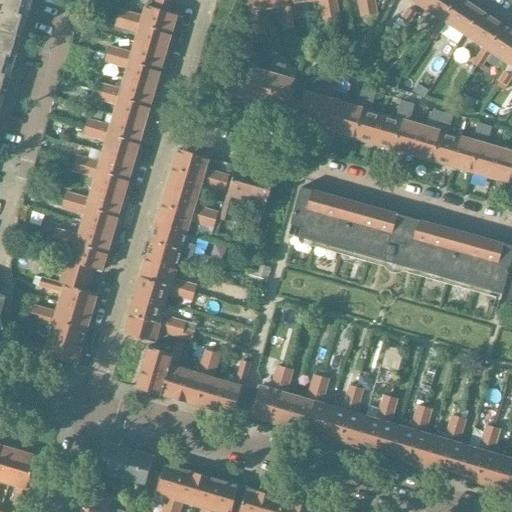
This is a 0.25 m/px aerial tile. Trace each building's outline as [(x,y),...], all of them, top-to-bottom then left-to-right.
[(27,18),(32,0),(0,0),(0,32),(16,37),(22,17),(27,18)] [(169,0),(148,0),(146,6),(170,13),(173,1),(169,0)] [(259,10),(272,7),(270,0),(249,0),(251,11),(247,27),(254,26),(256,36),(264,34),(259,10)] [(292,17),(288,0),(270,0),(272,7),(281,6),(286,30),(287,30),(289,48),(297,46),(292,17)] [(308,0),(288,0),(292,17),(299,15),(297,3),(308,1),(308,0)] [(326,0),(308,0),(308,1),(312,0),(319,0),(324,24),(331,23),(326,0)] [(326,0),(331,23),(339,21),(335,0),(326,0)] [(365,0),(358,0),(361,17),(368,16),(365,0)] [(365,0),(368,16),(376,15),(373,0),(365,0)] [(455,0),(423,0),(420,5),(439,18),(428,35),(431,37),(455,0)] [(479,13),(460,0),(455,0),(431,37),(434,39),(446,22),(465,35),(479,13)] [(170,13),(146,6),(143,17),(119,11),(117,18),(170,34),(175,15),(170,13)] [(409,22),(415,14),(409,9),(402,18),(409,22)] [(502,27),(479,13),(465,35),(484,47),(473,65),(476,67),(502,27)] [(170,34),(117,18),(115,25),(139,33),(136,43),(165,52),(170,34)] [(511,61),(511,34),(502,27),(476,67),(479,69),(491,52),(510,64),(511,61)] [(10,78),(16,58),(16,56),(11,55),(16,37),(0,32),(0,93),(5,77),(10,78)] [(297,38),(299,51),(306,49),(304,37),(297,38)] [(165,52),(136,43),(132,54),(108,47),(106,55),(159,70),(165,52)] [(227,94),(247,99),(255,70),(243,67),(248,49),(241,47),(227,94)] [(159,70),(106,55),(104,62),(128,69),(125,80),(154,88),(159,70)] [(268,74),(255,70),(247,99),(266,105),(280,58),(274,56),(268,74)] [(287,60),(280,58),(266,105),(287,111),(295,82),(281,78),(287,60)] [(506,86),(511,77),(505,73),(499,82),(506,86)] [(296,122),(315,128),(329,80),(323,78),(317,97),(304,93),(296,122)] [(148,107),(154,88),(125,80),(122,91),(98,84),(98,83),(88,80),(86,89),(95,92),(148,107)] [(329,80),(315,128),(335,133),(343,104),(331,101),(336,82),(329,80)] [(417,85),(413,91),(423,97),(427,92),(417,85)] [(356,108),(343,104),(335,133),(354,139),(366,100),(369,92),(362,90),(356,108)] [(143,125),(148,107),(95,92),(93,99),(117,106),(114,116),(143,125)] [(368,100),(366,100),(354,139),(373,144),(382,116),(369,112),(372,102),(376,103),(378,95),(370,92),(368,100)] [(462,96),(458,105),(470,109),(473,100),(462,96)] [(395,120),(382,116),(373,144),(393,150),(407,103),(397,100),(394,108),(398,109),(395,120)] [(407,103),(393,150),(412,156),(421,127),(408,124),(414,105),(407,103)] [(432,161),(445,114),(434,111),(431,113),(429,120),(436,122),(434,131),(421,127),(412,156),(432,161)] [(451,167),(459,138),(447,135),(452,116),(445,114),(432,161),(451,167)] [(143,125),(114,116),(111,127),(87,120),(84,128),(138,144),(143,125)] [(473,142),(459,138),(451,167),(470,173),(484,126),(478,124),(473,142)] [(484,126),(470,173),(490,178),(498,150),(486,146),(491,128),(484,126)] [(138,144),(84,128),(82,135),(107,142),(104,152),(133,161),(138,144)] [(178,150),(172,169),(226,185),(228,177),(204,170),(207,158),(178,150)] [(511,153),(511,154),(498,150),(490,178),(510,184),(511,178),(511,153)] [(133,161),(104,152),(100,164),(76,157),(74,164),(127,179),(133,161)] [(41,157),(39,164),(47,166),(49,159),(41,157)] [(127,179),(74,164),(72,172),(96,179),(93,189),(122,198),(127,179)] [(234,197),(244,200),(253,171),(235,166),(220,220),(227,222),(234,197)] [(226,185),(172,169),(167,188),(196,196),(199,185),(224,192),(226,185)] [(274,177),(253,171),(244,200),(256,204),(249,228),(257,231),(274,177)] [(196,196),(167,188),(161,206),(215,221),(217,213),(193,206),(196,196)] [(511,256),(511,247),(300,188),(290,224),(301,227),(298,238),(384,262),(385,266),(387,269),(390,272),(395,273),(398,273),(402,271),(405,268),(488,291),(487,296),(500,300),(511,256)] [(122,198),(93,189),(90,200),(66,193),(63,201),(117,216),(122,198)] [(117,216),(63,201),(61,208),(85,215),(82,226),(111,234),(117,216)] [(215,221),(161,206),(156,224),(186,232),(189,221),(213,228),(215,221)] [(186,232),(156,224),(151,241),(193,254),(195,246),(183,242),(186,232)] [(111,234),(82,226),(79,237),(55,229),(53,237),(106,253),(111,234)] [(106,253),(53,237),(50,244),(74,252),(71,263),(94,270),(100,271),(106,253)] [(193,254),(151,241),(145,260),(175,269),(178,258),(190,261),(193,254)] [(175,269),(145,260),(140,278),(194,294),(196,286),(172,279),(175,269)] [(94,270),(71,263),(65,261),(58,284),(87,292),(88,292),(94,270)] [(260,266),(258,273),(268,275),(270,269),(260,266)] [(268,275),(258,273),(256,280),(266,282),(268,275)] [(87,292),(58,284),(41,278),(38,286),(63,293),(59,304),(90,313),(96,294),(88,292),(87,292)] [(194,294),(140,278),(135,296),(164,305),(167,294),(192,301),(194,294)] [(164,305),(135,296),(129,315),(130,315),(183,330),(185,323),(161,316),(164,305)] [(90,313),(59,304),(57,313),(33,306),(30,313),(39,316),(85,330),(90,313)] [(17,312),(14,321),(26,324),(28,316),(17,312)] [(183,330),(130,315),(124,334),(153,342),(157,331),(191,341),(193,333),(183,330)] [(85,330),(39,316),(37,323),(53,327),(49,338),(80,347),(85,330)] [(80,347),(49,338),(46,348),(22,341),(20,348),(75,364),(80,347)] [(177,401),(186,369),(176,366),(179,356),(183,344),(175,342),(173,347),(159,395),(177,401)] [(135,388),(159,395),(173,347),(164,345),(162,351),(147,347),(135,388)] [(386,347),(380,366),(397,371),(403,352),(386,347)] [(196,406),(212,353),(205,350),(201,362),(198,373),(186,369),(177,401),(196,406)] [(214,411),(223,380),(213,377),(216,367),(219,355),(212,353),(196,406),(214,411)] [(234,417),(249,364),(242,361),(238,373),(235,384),(223,380),(214,411),(234,417)] [(250,416),(268,422),(284,368),(277,366),(270,390),(259,387),(250,416)] [(284,368),(268,422),(286,427),(295,398),(285,395),(292,370),(284,368)] [(428,369),(426,376),(433,378),(435,371),(428,369)] [(306,401),(295,398),(286,427),(305,432),(321,377),(314,375),(306,401)] [(321,377),(305,432),(322,437),(331,407),(321,404),(328,379),(321,377)] [(342,410),(331,407),(322,437),(339,442),(355,387),(349,386),(342,410)] [(373,452),(389,397),(390,397),(392,388),(386,386),(376,420),(365,417),(356,447),(373,452)] [(355,387),(339,442),(356,447),(365,417),(355,414),(362,389),(355,387)] [(391,458),(400,427),(389,424),(396,399),(390,397),(389,397),(373,452),(391,458)] [(410,430),(400,427),(391,458),(408,463),(424,407),(417,406),(410,430)] [(424,407),(408,463),(425,468),(434,437),(424,434),(431,409),(424,407)] [(444,440),(434,437),(425,468),(442,473),(458,417),(451,416),(444,440)] [(458,417),(442,473),(459,478),(468,447),(458,444),(465,419),(458,417)] [(479,450),(468,447),(459,478),(476,483),(492,427),(486,426),(479,450)] [(492,427),(476,483),(493,488),(502,457),(492,454),(499,430),(492,427)] [(145,486),(153,457),(103,442),(95,471),(109,475),(106,482),(129,489),(131,482),(145,486)] [(18,453),(1,448),(0,451),(0,480),(9,483),(18,453)] [(20,511),(36,458),(18,453),(9,483),(19,486),(12,511),(20,511)] [(511,459),(502,457),(493,488),(511,493),(511,489),(511,459)] [(162,511),(170,511),(183,470),(164,464),(161,475),(155,473),(150,492),(167,497),(162,511)] [(201,475),(183,470),(170,511),(178,511),(182,501),(193,504),(201,475)] [(210,511),(220,480),(201,475),(193,504),(203,507),(201,511),(210,511)] [(97,492),(100,480),(93,477),(89,490),(97,492)] [(230,511),(238,486),(220,480),(210,511),(218,511),(219,511),(230,511)] [(80,487),(74,506),(95,511),(123,511),(107,507),(111,496),(97,492),(89,490),(80,487)] [(258,511),(264,493),(246,488),(239,511),(258,511)] [(279,511),(283,499),(264,493),(258,511),(279,511)] [(299,511),(302,504),(283,499),(279,511),(299,511)]
